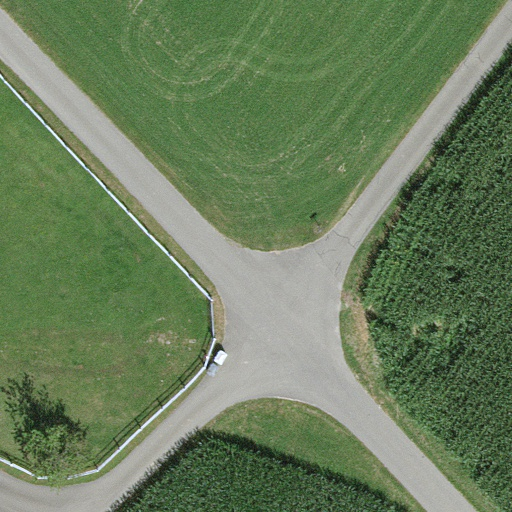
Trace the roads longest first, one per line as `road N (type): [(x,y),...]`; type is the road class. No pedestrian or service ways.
road 1 (unclassified): [(281,328),(0,33)]
road 2 (unclassified): [(511,26),(281,328)]
road 3 (unclassified): [(281,328),(94,511)]
road 4 (unclassified): [(454,511),(281,328)]
